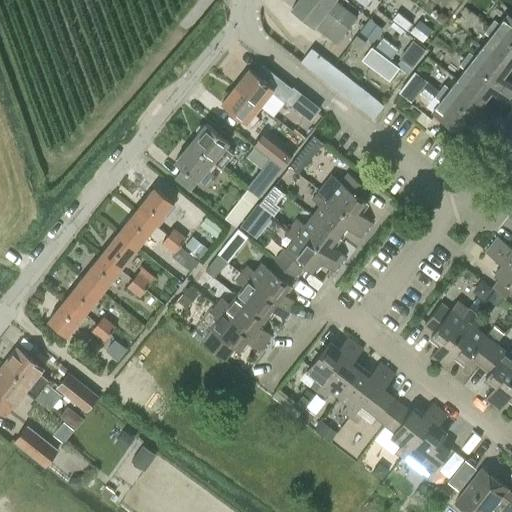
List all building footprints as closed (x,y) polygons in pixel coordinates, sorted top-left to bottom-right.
[(347,28),(312,0),(298,0),(292,8),(337,43),(348,29),(347,28)] [(334,0),(312,0),(347,28),(348,29),(357,17),(335,0),(334,0)] [(397,12),(392,19),(406,30),(411,23),(397,12)] [(444,24),(449,18),(443,13),(438,19),(444,24)] [(488,26),(511,44),(511,16),(508,14),(499,24),(493,20),(488,26)] [(369,19),(359,32),(372,42),(382,29),(369,19)] [(419,19),(411,31),(423,40),(432,28),(419,19)] [(511,44),(488,26),(483,32),(489,37),(482,47),(509,68),(511,63),(511,44)] [(359,50),(365,42),(356,36),(351,43),(359,50)] [(413,40),(403,53),(414,62),(424,49),(413,40)] [(463,58),(510,95),(511,92),(511,84),(502,77),(509,68),(482,47),(474,56),(468,52),(463,58)] [(362,60),(388,81),(398,68),(372,48),(362,60)] [(310,49),(301,60),(299,62),(371,118),(382,105),(310,49)] [(510,95),(463,58),(458,65),(464,70),(457,79),(484,100),(491,90),(505,102),(510,95)] [(291,88),(263,65),(256,74),(249,68),(235,85),(260,105),(272,91),(284,100),(285,99),(310,119),(319,108),(293,87),(291,88)] [(399,92),(410,101),(426,80),(415,72),(399,92)] [(438,90),(486,127),(491,120),(476,109),(484,100),(457,79),(449,89),(443,84),(438,90)] [(260,106),(234,85),(221,103),(246,123),(247,123),(252,126),(259,117),(254,113),(260,106)] [(486,127),(438,90),(433,96),(439,101),(431,112),(458,133),(466,123),(480,134),(486,127)] [(217,164),(216,165),(220,168),(232,153),(224,147),(229,141),(204,122),(189,142),(217,164)] [(265,134),(255,146),(269,158),(281,168),(291,155),(265,134)] [(217,164),(189,142),(173,161),(182,168),(174,178),(190,190),(206,169),(210,172),(216,165),(217,164)] [(269,158),(255,146),(254,146),(245,156),(261,168),(269,158)] [(290,166),(298,172),(308,159),(300,153),(290,166)] [(330,175),(322,184),(316,193),(365,230),(371,222),(361,214),(369,204),(365,201),(372,192),(348,173),(340,183),(330,175)] [(259,198),(268,187),(256,178),(247,188),(259,198)] [(136,209),(154,224),(172,201),(154,186),(136,209)] [(236,227),(259,198),(247,188),(224,218),(236,227)] [(365,230),(316,193),(310,200),(320,207),(313,217),(338,236),(345,226),(359,237),(365,230)] [(265,197),(258,205),(272,216),(279,207),(265,197)] [(118,231),(137,246),(154,224),(136,209),(118,231)] [(223,229),(207,215),(200,224),(216,238),(223,229)] [(250,217),(241,228),(255,239),(264,228),(250,217)] [(338,236),(313,217),(305,227),(296,219),(290,226),(339,264),(345,256),(330,245),(338,236)] [(339,264),(290,226),(284,234),(294,241),(287,250),(284,248),(276,258),(296,274),(303,265),(310,270),(318,260),(333,272),(339,264)] [(168,235),(180,244),(185,238),(174,228),(168,235)] [(101,253),(119,268),(137,246),(118,231),(101,253)] [(180,244),(168,235),(162,242),(173,252),(178,246),(180,244)] [(193,250),(199,241),(193,236),(186,244),(193,250)] [(511,248),(496,236),(491,244),(511,260),(511,248)] [(500,279),(497,284),(492,290),(494,291),(504,299),(511,305),(511,260),(491,244),(485,251),(502,264),(494,274),(500,279)] [(219,254),(228,262),(236,253),(226,245),(219,254)] [(178,246),(173,252),(170,255),(190,271),(198,262),(178,246)] [(83,276),(102,290),(119,268),(101,253),(83,276)] [(241,274),(289,312),(296,303),(283,293),(290,284),(289,284),(296,274),(276,258),(268,268),(262,263),(255,272),(247,266),(241,274)] [(134,279),(145,289),(154,278),(143,268),(134,279)] [(289,312),(241,274),(236,280),(244,287),(237,296),(264,317),(271,309),(283,318),(289,312)] [(66,298),(84,312),(102,290),(83,276),(66,298)] [(145,289),(134,279),(127,286),(139,296),(145,289)] [(480,280),(470,291),(482,300),(491,289),(480,280)] [(176,299),(185,307),(197,292),(188,284),(176,299)] [(499,305),(504,299),(494,291),(489,297),(499,305)] [(264,317),(237,296),(230,304),(222,298),(216,306),(264,344),(271,334),(258,324),(264,317)] [(84,312),(66,298),(48,320),(66,335),(68,332),(88,348),(95,339),(75,323),(84,312)] [(440,303),(424,324),(434,331),(431,335),(441,343),(430,357),(438,363),(474,315),(457,301),(450,311),(440,303)] [(264,344),(216,306),(211,312),(219,318),(212,328),(213,328),(203,341),(225,359),(235,346),(240,349),(246,340),(259,350),(264,344)] [(477,365),(493,344),(501,333),(491,326),(483,337),(474,330),(481,320),(474,315),(438,363),(445,369),(456,355),(466,362),(469,358),(477,365)] [(98,323),(109,332),(114,326),(103,317),(98,323)] [(109,332),(98,323),(92,331),(103,340),(109,332)] [(318,390),(355,341),(348,335),(337,350),(328,343),(307,369),(316,376),(310,384),(318,390)] [(106,351),(119,361),(129,348),(116,338),(106,351)] [(340,395),(361,369),(352,362),(363,347),(355,341),(318,390),(326,396),(332,388),(340,395)] [(492,404),(511,377),(511,359),(493,344),(477,365),(488,372),(485,376),(495,384),(484,398),(492,404)] [(43,368),(16,347),(3,364),(30,385),(26,391),(34,397),(50,409),(54,405),(62,394),(46,382),(48,379),(39,373),(43,368)] [(350,415),(388,367),(380,361),(369,375),(361,369),(340,395),(349,402),(343,409),(350,415)] [(30,385),(3,364),(0,367),(0,411),(6,415),(15,403),(16,404),(26,391),(30,385)] [(388,367),(350,415),(358,421),(364,414),(373,421),(394,394),(385,387),(396,373),(388,367)] [(69,372),(57,388),(86,411),(98,395),(69,372)] [(511,377),(492,404),(499,410),(510,395),(511,396),(511,377)] [(301,413),(305,407),(310,400),(302,394),(292,406),(301,413)] [(402,456),(440,408),(432,402),(421,416),(412,409),(411,411),(401,404),(385,424),(395,432),(391,436),(401,443),(395,451),(402,456)] [(54,405),(50,409),(58,415),(62,411),(54,405)] [(67,407),(60,416),(76,429),(83,419),(67,407)] [(301,413),(298,415),(308,423),(314,415),(305,407),(301,413)] [(428,477),(437,465),(453,444),(444,437),(445,435),(436,428),(447,414),(440,408),(402,456),(428,477)] [(315,428),(331,441),(337,433),(321,420),(315,428)] [(59,448),(27,424),(14,442),(16,444),(45,466),(59,448)] [(134,438),(124,431),(115,444),(125,451),(134,438)] [(142,446),(132,461),(144,470),(155,455),(142,446)] [(372,472),(380,479),(387,470),(379,463),(372,472)] [(509,488),(482,467),(455,501),(469,511),(489,511),(491,510),(494,511),(510,511),(511,510),(511,493),(507,489),(509,488)] [(68,481),(77,487),(84,478),(78,474),(72,476),(68,481)] [(107,486),(102,493),(111,499),(116,492),(107,486)]
